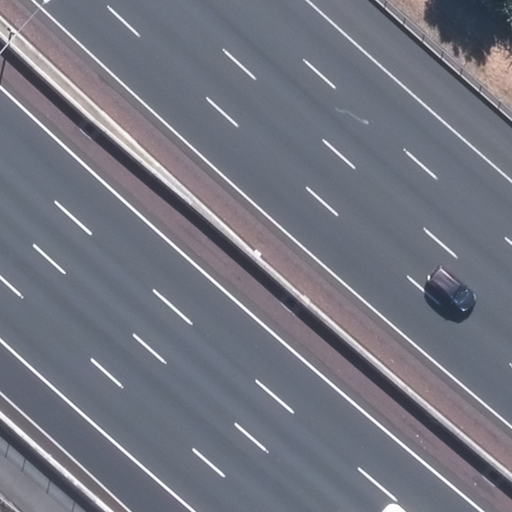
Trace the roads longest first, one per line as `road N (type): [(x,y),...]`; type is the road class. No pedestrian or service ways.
road 1 (motorway): [(174,0),(347,163),(511,300)]
road 2 (motorway): [(330,511),(0,223)]
